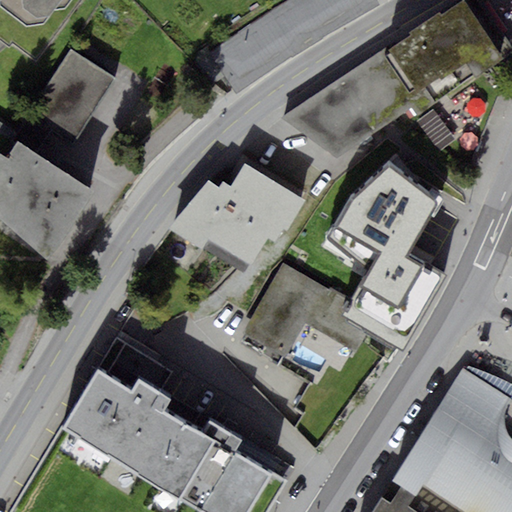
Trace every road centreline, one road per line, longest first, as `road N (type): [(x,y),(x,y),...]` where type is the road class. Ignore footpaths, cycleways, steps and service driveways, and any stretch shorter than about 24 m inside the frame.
road 1 (secondary): [(428,0),(250,111),(173,181),(0,450)]
road 2 (tertiary): [(511,196),(452,319),(325,511)]
